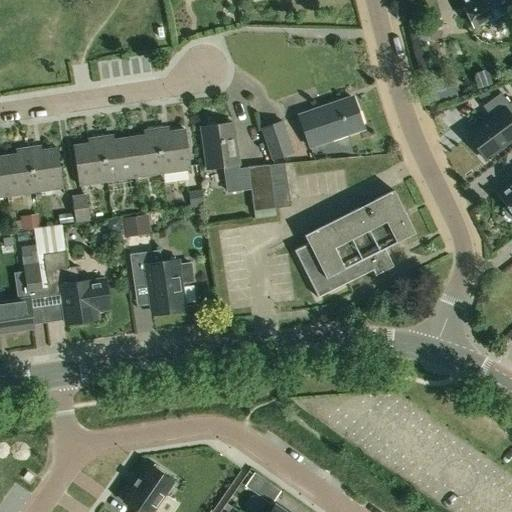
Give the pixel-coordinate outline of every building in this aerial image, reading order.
[(506,11),(511,7),(511,0),(463,0),(466,6),(463,7),(472,27),(486,20),(492,30),(496,32),(509,25),(511,20),(506,11)] [(484,71),(474,75),(473,80),(477,90),(491,85),(487,74),(484,71)] [(449,78),(435,82),(439,96),(454,92),(449,78)] [(469,134),(487,158),(511,139),(511,112),(508,107),(511,102),(503,91),(485,104),(493,116),(469,134)] [(299,115),(310,147),(363,128),(353,97),(299,115)] [(263,129),(275,158),(294,151),(284,121),(263,129)] [(251,188),(248,167),(240,168),(240,164),(233,122),(218,124),(214,122),(209,122),(206,126),(201,126),(208,169),(224,166),(228,192),(251,188)] [(164,127),(156,128),(163,172),(191,168),(186,129),(165,132),(164,127)] [(163,172),(156,128),(148,129),(149,134),(129,137),(135,176),(163,172)] [(109,135),(101,136),(107,180),(135,176),(129,137),(109,140),(109,135)] [(107,180),(101,136),(93,137),(93,142),(73,145),(79,184),(107,180)] [(28,147),(35,191),(63,187),(57,147),(37,150),(36,146),(28,147)] [(20,153),(1,156),(7,195),(35,191),(28,147),(20,148),(20,153)] [(285,162),(269,164),(275,209),(291,207),(285,162)] [(269,164),(248,167),(251,188),(254,212),(275,209),(269,164)] [(511,183),(497,195),(506,208),(504,211),(505,215),(507,218),(510,219),(511,218),(511,183)] [(394,190),(343,216),(371,271),(374,277),(385,271),(390,259),(385,249),(415,233),(394,190)] [(204,202),(202,191),(189,193),(191,204),(204,202)] [(86,194),(71,196),(75,224),(90,221),(86,194)] [(23,216),(25,229),(39,227),(37,214),(23,216)] [(71,214),(59,216),(60,225),(73,223),(71,214)] [(148,216),(122,219),(124,236),(150,233),(148,216)] [(371,271),(343,216),(305,235),(308,241),(293,248),(319,298),(371,271)] [(33,230),(36,250),(38,261),(39,264),(46,263),(45,254),(65,252),(61,225),(33,230)] [(130,254),(135,288),(149,286),(152,311),(185,307),(182,283),(193,281),(191,265),(179,267),(163,269),(160,249),(130,254)] [(61,292),(66,324),(98,319),(97,312),(110,311),(105,277),(92,279),(81,280),(79,264),(67,266),(65,252),(45,254),(46,263),(47,269),(50,293),(61,292)] [(43,293),(38,261),(23,263),(24,275),(27,295),(43,293)] [(29,298),(19,299),(0,301),(0,332),(33,328),(29,298)] [(123,502),(136,511),(135,511),(155,511),(154,511),(173,483),(163,476),(166,473),(154,465),(152,468),(149,466),(139,479),(137,478),(136,479),(139,481),(136,485),(133,483),(132,484),(135,486),(123,502)] [(267,502),(276,488),(268,483),(259,496),(267,502)]
